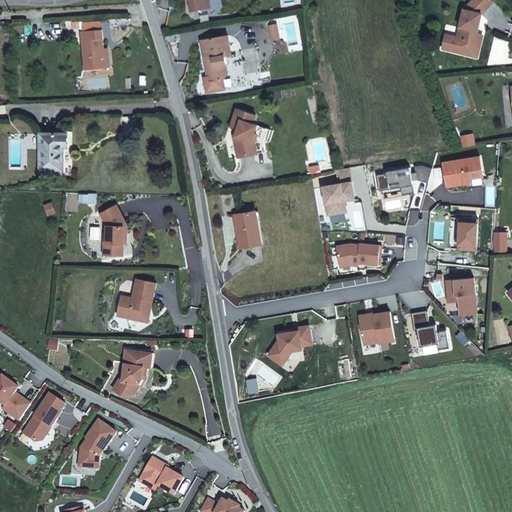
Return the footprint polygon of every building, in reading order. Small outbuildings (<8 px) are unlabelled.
[(208,0),(191,0),(193,9),(202,7),(201,1),(208,0)] [(476,43),(478,33),(483,14),(494,1),(492,0),(472,0),(465,9),(458,38),(447,35),(444,50),(469,55),(471,42),(476,43)] [(129,19),(110,19),(111,29),(130,28),(129,19)] [(266,25),(267,39),(275,38),(273,25),(266,25)] [(103,29),(82,32),(86,70),(104,68),(103,55),(106,54),(105,50),(103,29)] [(480,57),(484,34),(478,33),(476,43),(471,42),(469,55),(480,57)] [(231,34),(204,39),(210,76),(211,81),(207,81),(209,91),(228,88),(226,79),(231,73),(229,64),(228,55),(231,55),(235,54),(231,34)] [(239,128),(237,136),(234,136),(239,157),(256,153),(253,142),(256,134),(259,125),(254,124),(257,115),(238,108),(232,125),(239,128)] [(474,133),(462,135),(464,146),(476,144),(474,133)] [(68,134),(40,134),(41,169),(63,170),(64,147),(68,147),(68,134)] [(415,180),(427,184),(431,170),(419,167),(415,167),(415,173),(415,180)] [(410,174),(409,168),(385,172),(386,174),(375,175),(378,191),(399,188),(401,196),(413,194),(411,181),(410,174)] [(323,187),(328,215),(347,212),(345,204),(344,205),(343,199),(354,197),(352,182),(323,187)] [(120,205),(104,213),(111,225),(110,234),(110,243),(107,243),(107,255),(127,256),(127,244),(128,234),(131,234),(131,225),(120,205)] [(241,247),(262,244),(256,212),(235,215),(241,247)] [(461,218),(459,249),(477,250),(479,218),(461,218)] [(475,278),(447,281),(449,299),(453,299),(453,303),(460,302),(461,315),(478,313),(475,278)] [(125,296),(121,317),(145,321),(147,312),(151,310),(152,306),(156,307),(161,283),(140,279),(137,299),(125,296)] [(428,311),(412,313),(415,331),(418,330),(421,347),(438,344),(439,350),(451,348),(447,330),(438,331),(437,325),(431,326),(428,311)] [(359,316),(364,345),(379,342),(379,344),(396,341),(391,312),(375,315),(375,313),(359,316)] [(59,339),(51,339),(50,349),(59,349),(59,339)] [(133,397),(140,396),(146,386),(144,384),(147,380),(151,378),(152,368),(155,369),(157,354),(130,351),(128,365),(130,366),(127,382),(124,381),(118,391),(125,396),(133,397)] [(32,404),(17,393),(19,390),(13,385),(15,384),(4,376),(0,381),(0,401),(6,406),(4,409),(20,421),(32,404)] [(268,378),(271,391),(278,390),(275,377),(268,378)] [(47,401),(63,411),(67,405),(52,394),(47,401)] [(48,431),(51,427),(53,428),(63,412),(63,411),(47,401),(47,400),(25,434),(38,442),(44,441),(49,434),(48,431)] [(117,433),(100,420),(86,439),(88,439),(81,448),(80,467),(99,469),(100,456),(99,455),(102,450),(104,451),(117,433)] [(175,496),(185,479),(168,470),(163,467),(163,463),(153,458),(144,474),(152,478),(147,486),(156,491),(158,486),(175,496)] [(147,486),(152,478),(144,474),(140,481),(147,486)] [(220,506),(209,499),(201,511),(244,511),(240,509),(241,507),(231,501),(229,503),(223,500),(220,506)]
